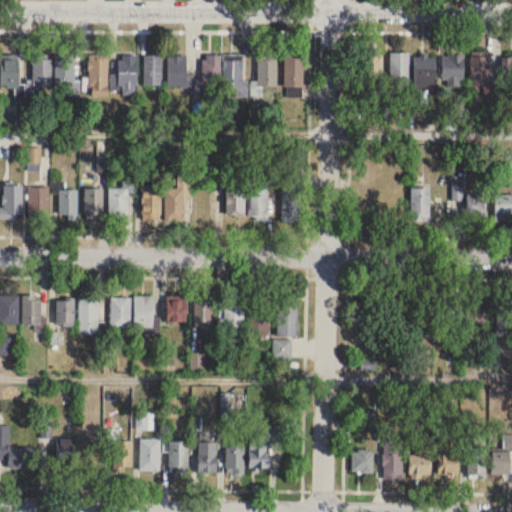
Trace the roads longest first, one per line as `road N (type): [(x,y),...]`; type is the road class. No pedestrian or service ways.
road 1 (residential): [(331,0),(322,511)]
road 2 (residential): [(0,255),(511,257)]
road 3 (residential): [(0,10),(511,10)]
road 4 (residential): [(0,506),(447,511)]
